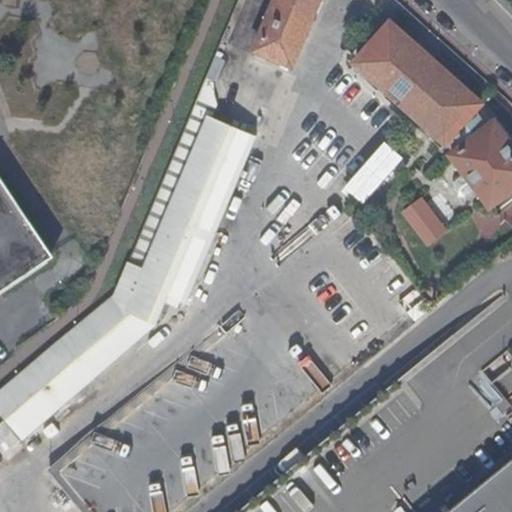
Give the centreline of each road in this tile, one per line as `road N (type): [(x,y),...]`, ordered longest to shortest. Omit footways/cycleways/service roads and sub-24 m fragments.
road 1 (unknown): [(362,0),(206,313),(60,440)]
road 2 (unknown): [(511,272),(457,303),(201,511)]
